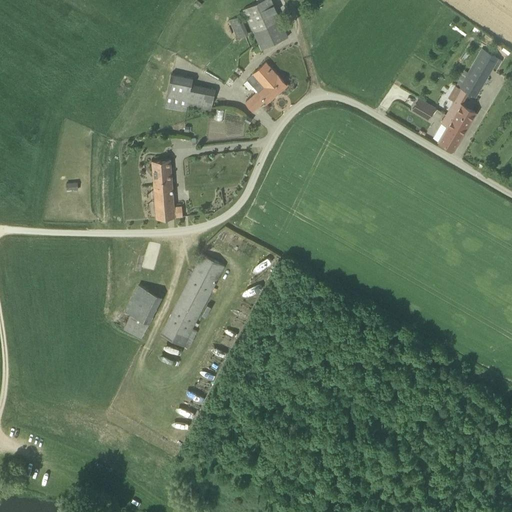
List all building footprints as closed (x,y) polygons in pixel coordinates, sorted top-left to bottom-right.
[(263,0),(244,9),(262,49),(288,36),(271,0),(263,0)] [(229,19),(238,38),(248,33),(240,14),(229,19)] [(462,89),(455,100),(447,115),(462,124),(457,132),(462,135),(476,112),(462,104),(469,93),(476,97),(499,58),(482,48),(468,72),(465,70),(458,82),(461,84),(459,87),(462,89)] [(246,102),(253,110),(265,100),(267,102),(287,85),(277,74),(266,62),(247,78),(258,91),(246,102)] [(170,72),(164,107),(186,111),(187,105),(210,110),(215,87),(192,82),(193,77),(170,72)] [(435,107),(419,97),(411,110),(428,120),(435,107)] [(435,117),(441,120),(444,115),(438,112),(435,117)] [(442,123),(448,126),(439,141),(453,150),(462,135),(457,132),(462,124),(447,115),(442,123)] [(174,206),(170,158),(150,160),(155,218),(182,216),(181,205),(174,206)] [(77,181),(66,181),(67,191),(78,190),(77,181)] [(213,287),(225,265),(202,253),(161,334),(188,348),(198,330),(193,327),(195,323),(196,321),(212,290),(213,287)] [(138,283),(124,310),(131,314),(149,323),(157,305),(162,296),(149,289),(138,283)] [(149,323),(131,314),(124,328),(142,337),(149,323)]
